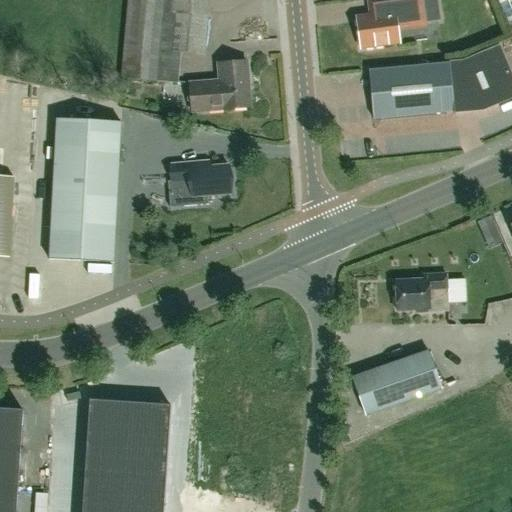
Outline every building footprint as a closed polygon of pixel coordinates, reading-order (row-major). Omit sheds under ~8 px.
[(204,55),(209,0),(129,0),(122,77),(178,83),(181,53),(204,55)] [(369,16),(357,18),(357,22),(361,49),(399,43),(397,27),(425,23),(440,21),(436,0),(375,0),(367,1),(369,16)] [(373,119),(454,112),(454,111),(454,114),(456,114),(455,111),(483,109),(511,96),(511,73),(501,47),(449,64),(369,71),(373,119)] [(192,112),(250,107),(246,62),(218,64),(220,81),(190,84),(192,112)] [(114,264),(121,123),(56,120),(49,261),(114,264)] [(209,162),(173,166),(174,182),(185,182),(187,208),(208,206),(207,195),(230,193),(228,168),(209,169),(209,162)] [(0,257),(9,258),(13,178),(0,177),(0,257)] [(466,294),(465,270),(447,271),(449,295),(466,294)] [(416,313),(448,311),(446,274),(423,275),(424,280),(396,282),(397,311),(416,310),(416,313)] [(428,351),(352,378),(365,417),(442,390),(428,351)] [(55,392),(58,405),(78,401),(74,387),(55,392)] [(160,511),(166,411),(85,407),(79,511),(160,511)] [(0,410),(0,450),(20,452),(23,411),(0,410)] [(0,490),(18,492),(20,452),(0,450),(0,490)] [(0,511),(16,511),(18,492),(0,490),(0,511)]
